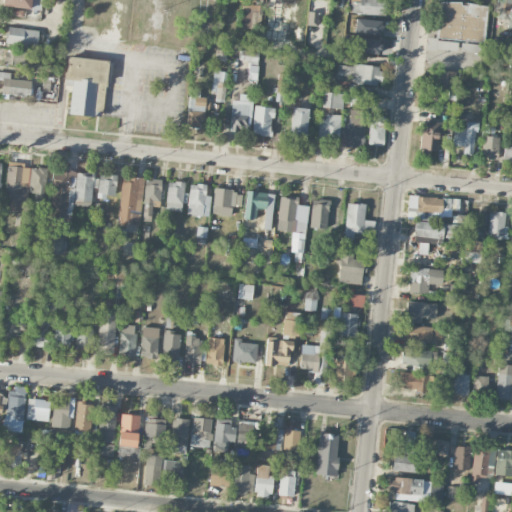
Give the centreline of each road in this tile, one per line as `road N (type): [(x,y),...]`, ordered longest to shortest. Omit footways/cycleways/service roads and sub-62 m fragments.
road 1 (residential): [(0,371),(511,425)]
road 2 (residential): [(511,190),(0,136)]
road 3 (residential): [(361,511),(411,0)]
road 4 (residential): [(234,511),(0,487)]
